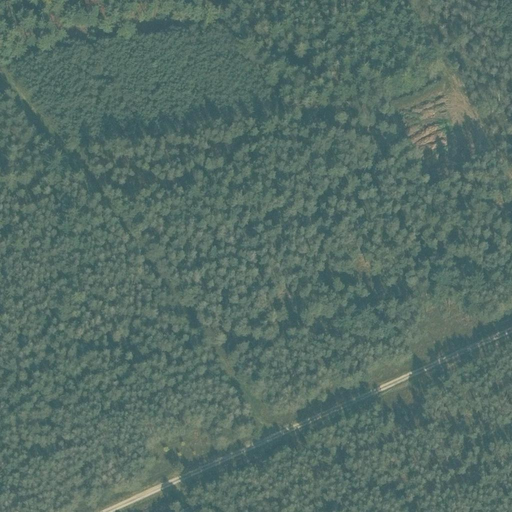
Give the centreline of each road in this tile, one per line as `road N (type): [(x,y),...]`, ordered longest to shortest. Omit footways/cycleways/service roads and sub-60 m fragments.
road 1 (track): [(100,511),(511,328)]
road 2 (track): [(0,90),(274,433)]
road 3 (track): [(393,0),(511,193)]
